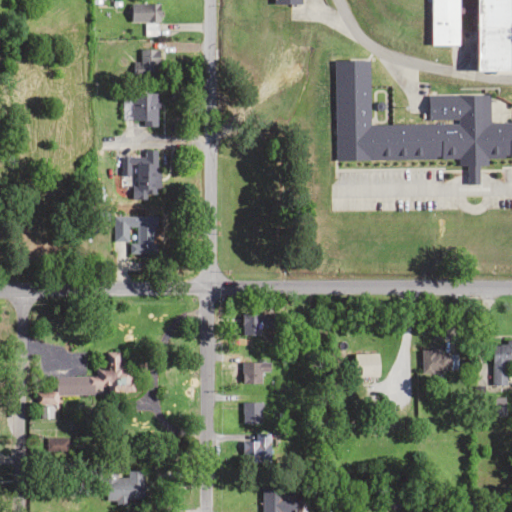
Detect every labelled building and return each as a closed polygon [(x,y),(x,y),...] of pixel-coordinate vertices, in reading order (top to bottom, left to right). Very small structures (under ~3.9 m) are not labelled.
[(456,44),(455,0),(428,0),(429,44),(456,44)] [(507,0),(473,0),(474,58),(481,58),(481,69),(507,69),(507,0)] [(129,21),(158,21),(158,3),(129,3),(129,21)] [(139,73),(156,73),(156,50),(139,50),(139,73)] [(333,160),(456,159),(456,165),(465,165),(465,184),(477,184),(477,165),(484,165),(484,157),(511,156),(511,121),(489,122),(489,94),(426,94),(426,123),(368,124),(367,60),(332,60),(333,160)] [(134,158),(134,194),(158,194),(158,150),(142,150),(142,158),(134,158)] [(127,254),(153,254),(154,216),(112,215),(111,243),(127,243),(127,254)] [(270,314),(240,314),(240,339),(261,339),(261,322),(270,322),(270,314)] [(511,342),(491,342),(491,381),(506,381),(506,363),(511,363),(511,342)] [(53,377),(53,392),(35,392),(35,404),(52,404),(52,395),(92,395),(92,388),(104,388),(104,394),(131,394),(131,369),(118,369),(118,352),(103,352),(103,368),(93,368),(93,377),(53,377)] [(455,352),(425,352),(425,370),(455,370),(455,352)] [(377,354),(352,354),(352,376),(377,376),(377,354)] [(267,371),(267,362),(244,362),(244,383),(259,383),(259,371),(267,371)] [(240,423),(260,423),(260,402),(240,402),(240,423)] [(138,472),(116,475),(105,476),(109,502),(142,497),(138,472)] [(293,511),(294,494),(278,494),(278,487),(260,487),(260,511),(293,511)]
